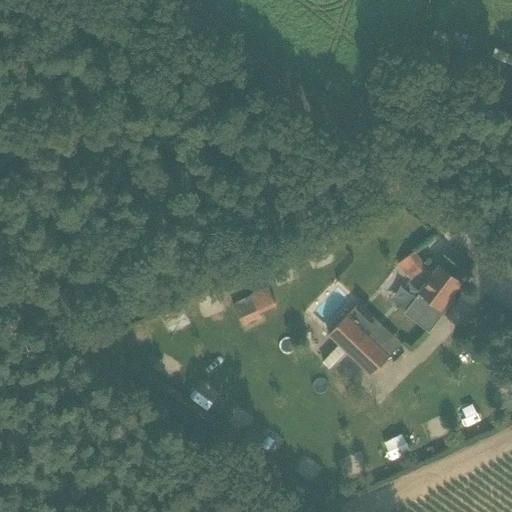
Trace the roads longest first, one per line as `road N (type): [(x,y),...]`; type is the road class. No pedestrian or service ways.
road 1 (unclassified): [(175,0),(511,271)]
road 2 (track): [(326,511),(0,276)]
